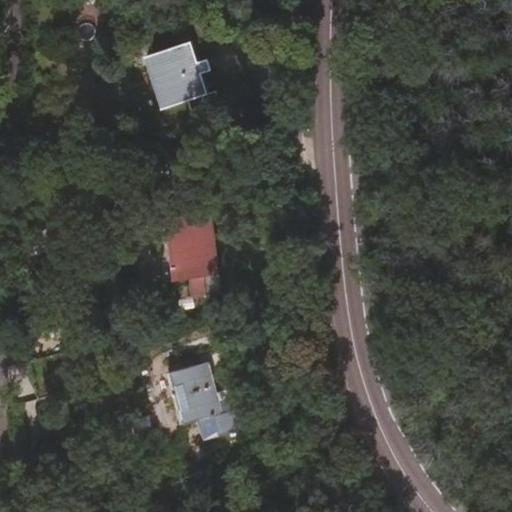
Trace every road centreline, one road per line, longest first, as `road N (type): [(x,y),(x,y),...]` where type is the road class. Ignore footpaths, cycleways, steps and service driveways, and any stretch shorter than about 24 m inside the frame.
road 1 (secondary): [(331,0),(332,189),(353,350),(396,468),(430,511)]
road 2 (residential): [(0,158),(17,0)]
